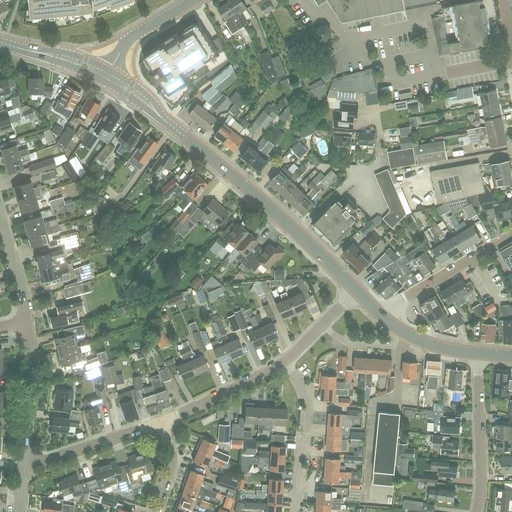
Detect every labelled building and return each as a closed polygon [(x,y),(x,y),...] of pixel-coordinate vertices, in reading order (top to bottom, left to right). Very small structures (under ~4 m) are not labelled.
[(9,9),(5,1),(7,0),(0,0),(0,18),(4,20),(8,9),(9,9)] [(134,0),(27,0),(27,4),(26,15),(29,16),(29,19),(40,18),(54,20),(55,17),(67,16),(68,19),(81,14),(93,13),(92,10),(108,4),(110,9),(134,0)] [(232,8),(245,28),(249,25),(242,13),(247,10),(240,0),(232,0),(230,2),(234,7),(232,8)] [(265,15),(270,12),(262,0),(247,0),(251,7),(257,3),(265,15)] [(262,0),(270,12),(274,9),(269,2),(270,1),(269,0),(262,0)] [(326,0),(327,0),(343,23),(403,11),(406,11),(404,0),(326,0)] [(451,53),(489,46),(486,31),(491,30),(484,0),(480,0),(442,8),(444,16),(432,19),(439,56),(451,53)] [(232,36),(245,28),(232,8),(234,7),(230,2),(218,9),(227,22),(225,24),(232,36)] [(150,53),(149,54),(149,55),(155,64),(152,66),(152,67),(154,70),(152,72),(158,82),(161,80),(164,85),(164,86),(160,91),(167,97),(168,98),(170,94),(179,101),(179,102),(193,85),(191,83),(186,75),(219,54),(211,43),(211,42),(210,40),(205,32),(204,32),(198,22),(195,24),(195,23),(186,29),(187,30),(184,32),(185,33),(179,37),(177,33),(163,42),(165,46),(162,48),(161,46),(156,49),(156,48),(150,52),(150,53)] [(325,42),(327,41),(330,38),(331,37),(331,32),(331,31),(328,27),(326,27),(322,26),(320,27),(317,30),(316,31),(316,36),(316,37),(320,41),(321,41),(325,42)] [(295,64),(304,60),(300,52),(302,51),(295,37),(285,42),(288,48),(295,64)] [(227,43),(234,56),(244,51),(238,38),(227,43)] [(279,78),(272,59),(268,51),(258,55),(262,63),(271,82),(279,78)] [(272,59),(279,78),(287,75),(279,56),(272,59)] [(326,82),(336,75),(326,60),(316,67),(326,82)] [(198,103),(189,115),(199,123),(215,103),(221,98),(223,96),(223,95),(220,93),(238,78),(231,64),(209,82),(213,86),(202,95),(207,101),(202,107),(198,103)] [(339,99),(357,100),(357,93),(363,93),(377,91),(373,69),(333,80),(330,91),(340,92),(339,99)] [(288,101),(297,97),(289,78),(280,81),(288,101)] [(0,94),(10,91),(7,79),(0,81),(0,94)] [(51,98),(52,88),(43,86),(42,79),(28,79),(28,94),(42,94),(42,93),(45,93),(45,96),(51,98)] [(315,104),(317,103),(317,102),(322,100),(320,95),(326,93),(323,86),(324,85),(321,79),(309,87),(311,91),(309,92),(315,104)] [(72,111),(81,94),(66,86),(54,111),(67,117),(71,110),(72,111)] [(465,96),(475,94),(473,86),(458,89),(458,91),(456,91),(457,100),(462,99),(466,98),(465,96)] [(236,91),(229,100),(234,104),(242,96),(236,91)] [(483,106),(499,102),(496,91),(480,94),(483,106)] [(367,105),(379,103),(377,92),(365,94),(367,105)] [(242,96),(234,104),(240,109),(247,100),(242,96)] [(91,120),(100,106),(89,99),(84,108),(82,107),(79,112),(81,113),(76,121),(82,124),(87,117),(91,120)] [(47,101),(38,112),(43,115),(51,104),(47,101)] [(499,102),(483,106),(485,117),(501,114),(499,102)] [(284,119),(294,107),(288,103),(278,115),(284,119)] [(353,130),(354,119),(358,119),(359,105),(342,104),(341,113),(336,112),(335,128),(353,130)] [(34,116),(31,108),(26,105),(19,108),(21,113),(22,113),(24,119),(34,116)] [(260,126),(272,111),(273,109),(269,105),(264,111),(255,121),(255,122),(248,130),(253,134),(260,126)] [(212,106),(199,123),(208,131),(218,119),(212,115),(217,109),(212,106)] [(118,117),(117,115),(115,113),(113,114),(108,111),(103,119),(102,118),(93,131),(101,136),(105,130),(109,133),(119,118),(118,117)] [(272,111),(260,126),(265,130),(274,119),(277,115),(272,111)] [(21,120),(19,114),(9,117),(9,116),(0,119),(0,133),(13,129),(11,123),(21,120)] [(239,125),(234,121),(235,120),(230,116),(215,135),(215,136),(215,138),(219,141),(220,141),(221,140),(224,143),(239,125)] [(486,121),(487,127),(467,131),(468,136),(468,137),(475,135),(484,133),(488,133),(504,129),(502,118),(486,121)] [(239,125),(224,143),(234,151),(244,139),(239,135),(244,129),(248,123),(244,119),(239,125)] [(123,156),(140,132),(130,124),(118,140),(122,143),(116,151),(123,156)] [(82,140),(80,143),(80,144),(88,131),(80,126),(74,135),(82,140)] [(411,135),(410,127),(400,129),(401,137),(411,135)] [(507,145),(507,142),(508,140),(507,138),(506,137),(504,129),(488,133),(484,133),(486,140),(490,139),(491,148),(507,145)] [(468,136),(467,131),(467,130),(459,132),(459,133),(443,136),(444,139),(460,137),(460,138),(468,136)] [(88,131),(80,144),(89,150),(97,137),(88,131)] [(259,153),(250,164),(260,172),(269,161),(270,162),(272,159),(267,155),(274,146),(275,147),(283,137),(277,132),(269,142),(269,141),(259,153)] [(484,133),(475,135),(468,137),(470,144),(486,141),(486,140),(484,133)] [(358,134),(358,144),(374,146),(375,135),(358,134)] [(259,153),(269,141),(270,139),(265,135),(258,144),(259,145),(258,147),(252,143),(250,145),(241,156),(250,164),(259,153)] [(351,154),(352,138),(334,136),(333,153),(351,154)] [(66,146),(69,142),(61,137),(58,141),(66,146)] [(10,147),(1,150),(5,162),(19,157),(25,156),(25,155),(29,154),(27,148),(17,151),(16,145),(19,144),(17,138),(8,142),(10,147)] [(149,138),(143,146),(141,144),(138,149),(129,161),(139,169),(143,164),(157,144),(149,138)] [(418,164),(447,159),(444,140),(414,146),(418,164)] [(295,154),(305,147),(300,141),(291,149),(295,154)] [(98,167),(101,163),(114,148),(107,143),(95,158),(92,162),(98,167)] [(305,147),(295,154),(299,159),(308,151),(305,147)] [(413,148),(388,152),(391,169),(416,164),(413,148)] [(166,170),(175,158),(166,151),(151,171),(156,175),(162,166),(166,170)] [(5,162),(9,174),(23,170),(21,163),(30,160),(29,154),(25,155),(25,156),(19,157),(5,162)] [(56,157),(58,164),(68,161),(67,154),(56,157)] [(316,168),(321,163),(314,156),(309,160),(316,168)] [(53,158),(28,166),(27,166),(28,167),(31,176),(44,172),(44,171),(56,167),(56,166),(53,159),(53,158)] [(505,174),(511,172),(511,167),(511,161),(484,166),(485,172),(492,170),(493,175),(505,173),(505,174)] [(66,171),(72,167),(68,162),(62,166),(66,171)] [(478,195),(485,193),(480,163),(430,171),(432,181),(433,181),(438,205),(446,203),(459,199),(468,197),(478,195)] [(279,190),(289,180),(300,169),(300,168),(293,175),(285,167),(270,181),(274,184),(272,186),(276,191),(278,189),(279,190)] [(85,171),(83,168),(76,173),(80,178),(85,171)] [(287,198),(297,188),(293,183),(299,177),(304,173),(300,169),(289,180),(279,190),(287,198)] [(377,181),(390,175),(388,169),(375,175),(377,181)] [(59,176),(57,170),(54,171),(54,170),(40,174),(43,182),(56,178),(56,177),(59,176)] [(324,178),(321,182),(326,187),(336,176),(331,171),(325,177),(324,178)] [(505,173),(493,175),(495,187),(511,183),(511,172),(505,174),(505,173)] [(182,201),(200,179),(193,173),(189,178),(186,176),(182,180),(184,182),(180,188),(177,186),(172,191),(175,193),(174,194),(177,197),(182,201)] [(312,181),(307,186),(312,191),(317,186),(321,182),(324,178),(325,177),(324,177),(320,173),(312,181)] [(380,187),(393,181),(390,175),(377,181),(380,187)] [(177,186),(179,185),(172,178),(158,191),(164,198),(172,191),(177,186)] [(178,206),(182,210),(192,198),(195,200),(199,195),(198,194),(207,184),(200,179),(182,201),(178,206)] [(382,193),(395,187),(394,184),(393,181),(380,187),(382,193)] [(17,200),(40,193),(48,191),(46,185),(33,189),(31,183),(14,188),(17,200)] [(306,197),(296,207),(305,216),(315,206),(310,201),(316,195),(321,190),(317,186),(312,191),(306,197)] [(385,199),(398,193),(395,187),(382,193),(385,199)] [(296,207),(306,197),(297,188),(287,198),(296,207)] [(40,193),(17,200),(21,213),(38,208),(36,201),(42,200),(40,193)] [(387,205),(400,199),(398,193),(385,199),(387,204),(387,205)] [(483,211),(495,208),(498,221),(511,218),(511,199),(498,202),(496,193),(480,196),(483,211)] [(471,203),(479,201),(478,195),(468,197),(471,203)] [(51,209),(64,205),(62,197),(49,202),(51,209)] [(446,203),(453,214),(471,203),(468,197),(459,199),(446,203)] [(400,199),(387,205),(390,211),(400,221),(407,215),(400,200),(400,199)] [(228,213),(212,200),(202,212),(197,208),(188,219),(195,224),(203,214),(218,226),(228,213)] [(358,208),(349,200),(344,205),(338,200),(332,206),(331,204),(314,222),(315,223),(314,224),(334,244),(335,243),(336,244),(353,227),(352,225),(358,219),(352,213),(358,208)] [(100,214),(109,209),(106,202),(97,207),(100,214)] [(471,203),(464,207),(462,208),(469,219),(478,214),(473,206),(471,203)] [(51,209),(53,216),(67,212),(64,205),(51,209)] [(436,209),(440,216),(446,213),(441,206),(436,209)] [(110,221),(112,219),(112,218),(119,213),(117,209),(106,215),(110,221)] [(182,226),(190,216),(184,211),(176,221),(175,220),(165,232),(172,237),(182,226)] [(400,221),(390,211),(382,219),(393,228),(400,221)] [(118,223),(127,217),(124,212),(115,218),(118,223)] [(375,226),(382,220),(378,215),(371,221),(371,220),(360,230),(365,236),(376,226),(375,226)] [(448,218),(452,224),(457,222),(453,215),(448,218)] [(24,222),(27,234),(44,229),(50,227),(52,227),(58,225),(56,219),(43,223),(41,217),(24,222)] [(474,226),(468,229),(464,222),(460,225),(471,246),(482,240),(474,226)] [(235,248),(248,233),(238,224),(228,235),(224,232),(215,241),(224,249),(229,243),(235,248)] [(48,242),(46,236),(60,232),(58,225),(52,227),(50,227),(44,229),(27,234),(31,247),(48,242)] [(451,258),(461,252),(453,238),(447,242),(438,225),(432,228),(438,237),(451,258)] [(461,252),(471,246),(460,225),(455,228),(459,235),(453,238),(461,252)] [(187,233),(181,228),(178,232),(177,232),(183,238),(187,233)] [(62,244),(79,240),(77,232),(60,237),(60,238),(48,242),(49,247),(62,244)] [(110,241),(108,234),(108,232),(99,235),(101,243),(110,241)] [(244,266),(253,256),(248,252),(258,241),(248,233),(235,248),(241,253),(236,259),(244,266)] [(352,263),(378,237),(375,234),(367,242),(365,240),(358,248),(354,243),(343,254),(352,263)] [(378,237),(352,263),(361,272),(372,261),(367,256),(374,249),(373,248),(381,240),(378,237)] [(441,263),(451,258),(438,237),(433,240),(438,248),(433,250),(441,263)] [(79,240),(62,244),(63,250),(80,246),(79,240)] [(435,267),(426,252),(430,249),(426,242),(408,254),(412,260),(414,259),(414,260),(424,275),(435,267)] [(253,256),(244,266),(249,270),(251,269),(254,272),(261,264),(267,269),(277,257),(278,259),(284,252),(277,246),(275,249),(270,245),(257,260),(253,256)] [(511,245),(500,252),(503,259),(510,256),(510,255),(511,254),(511,245)] [(387,266),(395,262),(401,259),(399,258),(389,248),(385,253),(373,266),(378,271),(384,267),(386,266),(387,266)] [(38,270),(53,266),(65,263),(64,257),(62,250),(35,257),(38,270)] [(412,275),(406,264),(412,260),(408,254),(403,257),(402,256),(399,258),(401,259),(395,262),(404,279),(412,275)] [(511,257),(511,258),(510,256),(503,259),(508,268),(511,267),(511,257)] [(389,273),(374,287),(386,300),(392,294),(393,295),(403,286),(402,285),(405,282),(404,279),(395,262),(387,266),(386,266),(384,267),(389,273)] [(68,275),(65,263),(53,266),(38,270),(41,282),(55,279),(63,277),(68,275)] [(78,282),(94,276),(91,269),(92,269),(90,264),(74,269),(78,282)] [(496,270),(491,274),(494,279),(500,275),(496,270)] [(419,273),(413,277),(417,283),(423,279),(419,273)] [(305,289),(301,279),(289,280),(291,286),(297,284),(300,291),(305,289)] [(465,298),(471,295),(463,280),(452,286),(462,304),(467,302),(465,298)] [(274,302),(266,281),(259,282),(269,304),(274,302)] [(66,298),(83,294),(80,284),(63,289),(66,298)] [(452,286),(442,292),(449,304),(455,301),(458,307),(462,304),(452,286)] [(200,304),(207,301),(202,289),(195,292),(200,304)] [(295,314),(288,299),(286,292),(280,295),(282,301),(275,304),(281,319),(295,314)] [(288,299),(295,314),(307,308),(301,293),(288,299)] [(172,309),(188,303),(184,294),(169,301),(172,309)] [(431,324),(440,319),(446,330),(452,327),(451,325),(453,324),(450,317),(447,319),(434,296),(419,306),(423,312),(422,316),(427,318),(431,324)] [(76,310),(84,308),(82,300),(56,306),(58,314),(49,316),(52,328),(74,323),(73,317),(77,316),(76,310)] [(478,319),(485,315),(479,304),(472,308),(478,319)] [(486,316),(497,310),(493,304),(483,309),(486,316)] [(263,307),(268,318),(273,316),(269,305),(263,307)] [(511,306),(510,307),(510,305),(502,306),(502,317),(510,317),(510,321),(499,321),(499,336),(504,336),(504,344),(511,343),(511,306)] [(235,317),(240,328),(241,330),(248,327),(240,310),(233,313),(235,317)] [(450,317),(453,324),(454,323),(457,327),(464,323),(458,312),(450,317)] [(215,320),(213,316),(213,315),(208,317),(210,322),(209,322),(214,334),(215,333),(218,340),(216,340),(219,347),(213,349),(219,364),(231,359),(215,320)] [(227,318),(233,331),(239,329),(234,315),(227,318)] [(265,343),(260,329),(259,329),(257,322),(254,315),(249,318),(252,324),(251,325),(254,331),(248,334),(254,348),(255,347),(256,348),(261,346),(260,345),(265,343)] [(215,320),(231,359),(244,354),(238,339),(230,342),(225,330),(224,330),(219,318),(215,320)] [(260,329),(265,343),(271,340),(271,342),(277,339),(276,338),(277,338),(272,324),(260,329)] [(57,352),(77,347),(75,341),(81,340),(83,338),(85,337),(85,335),(83,325),(66,329),(68,336),(54,339),(57,352)] [(495,343),(496,326),(483,325),(481,342),(495,343)] [(199,330),(205,346),(211,343),(205,330),(204,327),(198,329),(199,330)] [(160,342),(167,340),(163,330),(156,333),(160,342)] [(205,346),(199,330),(192,333),(200,352),(207,350),(205,346)] [(77,347),(57,352),(60,364),(74,361),(75,365),(83,364),(85,371),(92,368),(97,366),(100,365),(97,358),(86,362),(84,357),(80,354),(78,354),(77,347)] [(188,347),(184,349),(187,356),(188,356),(192,354),(189,347),(188,347)] [(181,359),(187,356),(184,349),(178,352),(181,359)] [(192,354),(188,356),(195,374),(208,369),(203,356),(201,356),(201,355),(195,357),(194,353),(192,354)] [(324,358),(327,364),(335,360),(333,354),(324,358)] [(366,390),(368,358),(363,358),(362,356),(357,355),(356,358),(355,357),(354,371),(360,372),(359,390),(366,390)] [(177,367),(182,380),(195,374),(188,356),(187,356),(181,359),(184,364),(182,365),(182,363),(177,366),(177,367)] [(346,371),(347,356),(339,356),(338,370),(346,371)] [(428,356),(426,370),(441,372),(442,357),(428,356)] [(378,377),(380,359),(379,359),(379,357),(373,357),(373,359),(368,358),(366,387),(372,388),(373,373),(378,373),(378,377)] [(380,359),(378,377),(384,378),(385,374),(391,374),(392,360),(391,360),(391,358),(386,358),(385,360),(380,359)] [(417,385),(418,372),(417,372),(417,362),(404,361),(403,377),(412,378),(411,384),(417,385)] [(97,366),(92,368),(95,377),(101,375),(97,366)] [(116,376),(114,366),(102,369),(105,381),(103,381),(104,384),(106,384),(108,394),(116,392),(115,385),(124,383),(124,381),(122,375),(116,376)] [(170,380),(166,368),(159,371),(163,382),(170,380)] [(509,398),(511,371),(495,370),(492,396),(509,398)] [(322,388),(346,389),(346,383),(337,383),(337,377),(333,376),(333,373),(320,372),(319,387),(322,388)] [(460,402),(463,373),(451,372),(449,388),(454,389),(453,401),(460,402)] [(160,408),(170,405),(171,405),(166,390),(164,390),(158,374),(149,378),(152,385),(160,408)] [(135,390),(143,389),(140,376),(132,377),(135,390)] [(437,390),(438,377),(429,377),(428,382),(427,382),(427,389),(437,390)] [(145,406),(148,413),(160,408),(152,385),(146,387),(149,396),(143,398),(145,406)] [(99,406),(106,403),(104,387),(95,389),(96,395),(94,396),(94,397),(86,400),(88,409),(84,410),(89,425),(102,422),(100,415),(101,414),(99,406)] [(336,395),(348,396),(349,390),(349,389),(346,389),(322,388),(321,400),(335,401),(336,395)] [(71,411),(71,410),(73,391),(56,389),(55,395),(54,395),(53,402),(55,403),(54,409),(64,410),(70,410),(71,411)] [(125,420),(138,416),(132,399),(131,399),(129,392),(117,396),(125,420)] [(349,407),(350,399),(340,399),(339,405),(349,407)] [(258,434),(259,408),(246,407),(244,427),(257,428),(257,433),(258,434)] [(272,424),(273,408),(259,408),(258,434),(262,434),(263,428),(271,429),(272,424)] [(273,408),(272,424),(286,425),(287,409),(273,408)] [(358,420),(358,410),(348,410),(348,420),(358,420)] [(377,446),(375,467),(396,469),(398,448),(402,413),(400,413),(381,411),(377,446)] [(435,418),(434,432),(460,434),(461,419),(449,418),(449,417),(443,417),(443,411),(436,411),(435,418)] [(329,425),(343,426),(344,414),(330,413),(329,425)] [(68,426),(78,427),(79,415),(69,414),(69,418),(53,417),(52,430),(67,432),(68,426)] [(302,429),(300,418),(293,420),(295,430),(302,429)] [(511,425),(511,426),(511,423),(505,423),(505,426),(497,425),(497,426),(494,426),(494,432),(497,433),(497,437),(511,438),(511,425)] [(243,439),(244,425),(232,424),(231,438),(243,439)] [(220,425),(218,441),(228,442),(230,426),(220,425)] [(342,438),(343,426),(329,425),(328,438),(342,438)] [(458,456),(459,442),(449,441),(450,437),(433,435),(432,448),(442,449),(441,454),(458,456)] [(200,445),(198,450),(213,456),(216,458),(225,461),(227,462),(230,455),(214,449),(216,444),(211,442),(212,440),(202,436),(199,443),(200,445)] [(511,450),(511,438),(497,437),(496,450),(511,450)] [(341,451),(342,438),(328,438),(327,450),(341,451)] [(255,455),(256,441),(243,440),(242,454),(255,455)] [(414,458),(415,449),(408,448),(408,444),(400,443),(399,456),(414,458)] [(259,457),(285,459),(285,447),(271,446),(271,452),(259,452),(259,457)] [(211,461),(213,456),(198,450),(193,461),(208,468),(211,461)] [(130,464),(124,466),(127,475),(131,488),(143,485),(140,475),(152,471),(149,461),(144,462),(141,454),(128,458),(130,464)] [(345,455),(344,463),(362,464),(363,457),(345,455)] [(285,459),(259,457),(258,464),(270,465),(270,471),(284,472),(285,459)] [(406,474),(408,458),(398,457),(397,473),(406,474)] [(502,474),(511,474),(511,457),(502,457),(502,474)] [(222,467),(225,461),(216,458),(214,464),(222,467)] [(327,458),(326,470),(345,471),(346,468),(344,466),(340,466),(341,459),(327,458)] [(459,471),(457,471),(458,465),(449,465),(449,460),(433,459),(432,468),(440,469),(440,477),(457,478),(457,476),(458,476),(459,471)] [(105,466),(111,485),(117,483),(120,492),(131,488),(127,475),(121,477),(116,462),(105,466)] [(98,495),(96,490),(100,488),(100,489),(111,485),(105,466),(94,470),(97,479),(86,482),(90,492),(98,495)] [(186,482),(206,488),(208,489),(210,483),(202,480),(204,475),(190,470),(190,471),(189,471),(188,471),(186,476),(187,477),(188,477),(186,482)] [(350,488),(360,489),(361,472),(348,471),(345,471),(326,470),(325,483),(339,484),(339,478),(350,479),(350,488)] [(437,483),(438,476),(413,473),(412,481),(437,483)] [(62,496),(82,490),(77,475),(70,477),(71,478),(58,483),(62,496)] [(220,476),(217,484),(234,491),(237,482),(220,476)] [(262,491),(282,492),(283,480),(269,479),(269,485),(262,485),(262,491)] [(206,488),(186,482),(182,493),(202,500),(204,495),(215,499),(217,492),(208,489),(206,488)] [(511,511),(511,483),(505,484),(505,490),(499,489),(498,505),(496,504),(496,510),(497,511),(511,511)] [(454,502),(456,490),(439,487),(439,491),(430,490),(429,497),(437,498),(437,500),(454,502)] [(350,488),(349,500),(360,500),(361,489),(360,489),(350,488)] [(282,504),(282,492),(262,491),(262,492),(257,491),(257,497),(268,498),(268,503),(282,504)] [(318,503),(341,505),(341,499),(332,498),(332,492),(318,491),(318,503)] [(85,503),(88,494),(82,492),(79,501),(85,503)] [(98,495),(90,492),(87,499),(101,503),(103,497),(98,495)] [(180,500),(178,505),(192,509),(194,504),(199,506),(200,506),(208,509),(210,503),(202,500),(182,493),(182,494),(181,494),(180,494),(178,499),(179,500),(180,500)] [(103,496),(103,497),(101,503),(114,508),(117,501),(103,496)] [(225,508),(233,511),(237,500),(228,497),(225,508)] [(45,502),(43,511),(68,511),(69,511),(73,511),(74,506),(61,504),(62,500),(54,499),(53,503),(45,502)] [(423,511),(424,502),(404,500),(403,508),(423,511)] [(246,504),(237,501),(233,511),(239,511),(241,508),(244,509),(244,508),(246,509),(248,504),(246,504)] [(281,511),(282,504),(268,503),(256,503),(255,508),(267,509),(267,511),(281,511)] [(341,505),(318,503),(317,511),(336,511),(337,510),(341,510),(346,510),(346,505),(341,505)]
